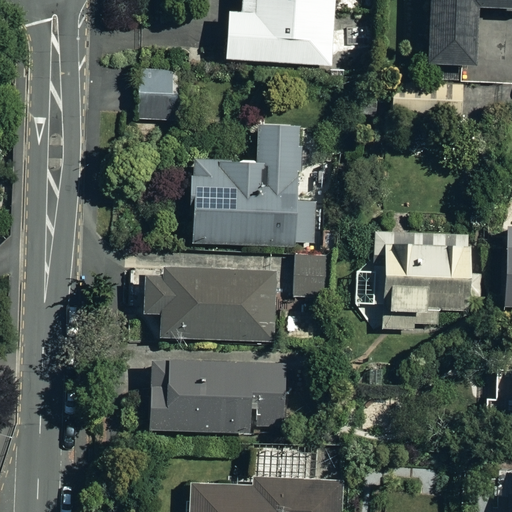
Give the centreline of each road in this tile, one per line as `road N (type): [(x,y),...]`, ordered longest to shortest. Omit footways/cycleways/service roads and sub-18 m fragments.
road 1 (residential): [(55,0),(42,360)]
road 2 (residential): [(42,360),(36,511)]
